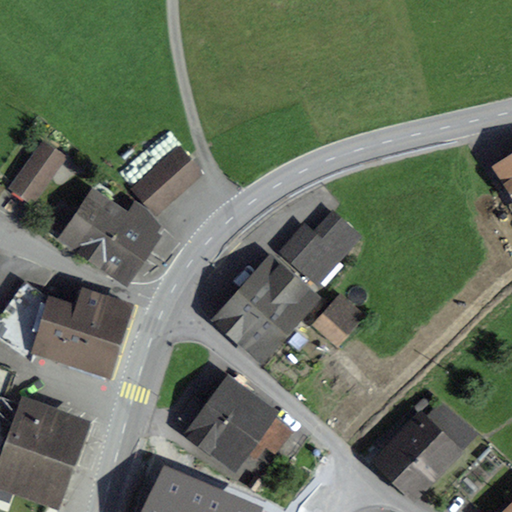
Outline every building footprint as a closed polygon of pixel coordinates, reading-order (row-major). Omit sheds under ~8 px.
[(44,142),(11,187),(32,202),(64,157),(44,142)] [(180,149),(157,169),(178,192),(200,172),(180,149)] [(511,162),(503,169),(511,182),(511,162)] [(156,211),(178,192),(157,169),(136,189),(156,211)] [(91,208),(72,235),(124,271),(158,223),(147,209),(138,203),(126,222),(109,210),(104,217),(91,208)] [(61,210),(51,225),(66,234),(76,220),(61,210)] [(337,260),(357,237),(333,215),(314,237),(304,229),(284,251),(309,272),(328,251),(337,260)] [(310,293),(275,261),(226,317),(261,348),(310,293)] [(25,282),(0,318),(0,339),(23,356),(35,338),(42,347),(103,367),(125,302),(87,290),(80,313),(59,305),(25,282)] [(318,324),(337,341),(360,316),(342,299),(318,324)] [(207,404),(250,436),(269,411),(226,379),(220,387),(207,404)] [(181,417),(235,457),(250,436),(207,404),(206,405),(195,397),(181,417)] [(77,424),(20,404),(0,459),(0,478),(50,497),(77,424)] [(385,456),(381,461),(412,491),(453,449),(422,419),(414,428),(410,423),(404,430),(408,434),(398,444),(394,440),(381,453),(385,456)]
